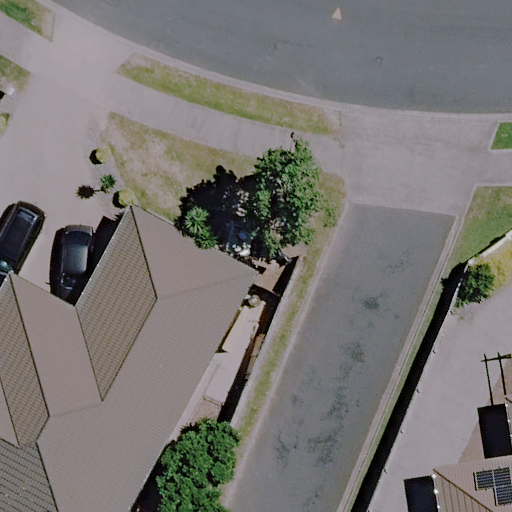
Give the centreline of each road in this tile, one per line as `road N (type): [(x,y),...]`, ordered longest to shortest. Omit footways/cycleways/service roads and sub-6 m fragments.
road 1 (residential): [(452,48),(275,511)]
road 2 (residential): [(237,0),(452,48)]
